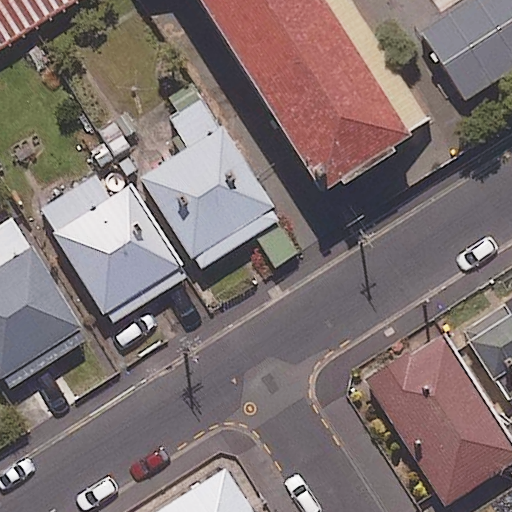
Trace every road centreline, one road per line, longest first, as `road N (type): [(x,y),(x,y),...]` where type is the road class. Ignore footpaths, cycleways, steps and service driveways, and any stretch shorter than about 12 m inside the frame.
road 1 (residential): [(511,193),(247,364)]
road 2 (residential): [(247,364),(22,511)]
road 3 (residential): [(247,364),(341,511)]
